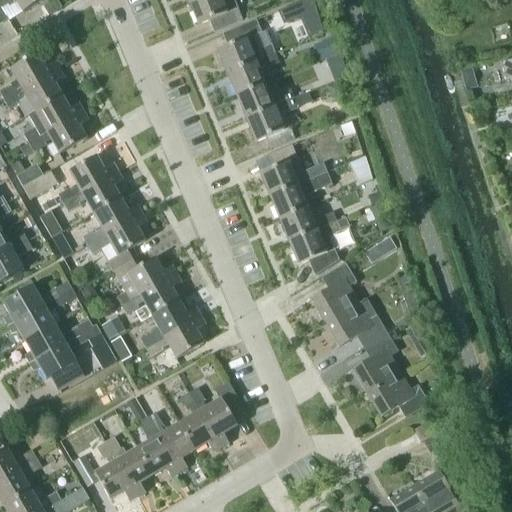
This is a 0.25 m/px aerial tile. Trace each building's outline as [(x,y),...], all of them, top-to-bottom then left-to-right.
[(22,13),(43,0),(0,0),(0,23),(7,20),(1,9),(8,5),(8,4),(7,2),(10,0),(14,0),(16,3),(22,13)] [(238,10),(233,0),(195,0),(188,3),(198,26),(209,22),(214,33),(242,22),(237,10),(238,10)] [(309,0),(305,0),(279,11),(284,24),(300,18),(308,37),(322,31),(312,2),(309,0)] [(52,2),(44,7),(48,16),(57,10),(52,2)] [(8,5),(1,9),(7,19),(9,22),(22,13),(16,3),(9,7),(8,5)] [(227,75),(275,55),(271,46),(260,50),(254,37),(261,34),(256,21),(226,33),(232,46),(217,52),(227,75)] [(339,53),(334,39),(318,44),(324,58),(339,53)] [(340,54),(325,60),(328,67),(343,62),(340,54)] [(0,93),(0,95),(4,102),(59,71),(54,63),(45,69),(37,55),(10,70),(19,85),(12,89),(11,87),(0,93)] [(275,55),(227,75),(236,98),(264,86),(258,70),(265,67),(266,70),(278,64),(275,55)] [(511,84),(511,60),(500,63),(506,87),(511,84)] [(34,113),(61,98),(54,85),(63,79),(59,71),(4,102),(9,111),(17,106),(24,119),(28,116),(28,117),(34,113)] [(264,86),(236,98),(245,120),(293,100),(290,91),(277,96),(278,99),(271,101),(264,86)] [(69,111),(61,98),(34,113),(28,117),(35,129),(23,136),(28,145),(83,113),(78,105),(69,111)] [(297,109),(293,100),(245,120),(255,143),(266,139),(271,150),(294,141),(289,129),(283,131),(277,115),(283,112),(284,115),(297,109)] [(50,141),(58,156),(86,140),(78,127),(87,121),(83,113),(28,145),(33,154),(45,147),(44,144),(50,141)] [(28,145),(20,149),(25,158),(33,154),(28,145)] [(317,178),(313,169),(300,174),(301,176),(295,179),(288,163),(297,160),(291,147),(265,158),(271,170),(259,175),(269,198),(317,178)] [(57,196),(62,205),(117,173),(113,165),(103,171),(95,158),(68,173),(77,188),(71,192),(69,189),(57,196)] [(367,161),(354,166),(361,187),(374,182),(367,161)] [(22,188),(42,177),(35,166),(23,173),(16,177),(22,188)] [(29,201),(57,186),(50,173),(22,189),(29,201)] [(122,181),(117,173),(62,205),(67,214),(79,207),(78,205),(84,201),(93,216),(120,200),(112,187),(122,181)] [(317,178),(269,198),(278,221),(307,209),(302,198),(331,186),(326,174),(317,178)] [(384,202),(381,195),(370,199),(373,207),(384,202)] [(127,213),(120,200),(93,216),(101,230),(95,234),(94,232),(81,239),(86,248),(141,216),(137,208),(127,213)] [(387,204),(373,209),(381,231),(395,226),(387,204)] [(0,219),(10,214),(6,205),(0,208),(0,233),(1,233),(0,231),(0,219)] [(336,223),(332,214),(319,219),(320,222),(313,225),(307,209),(278,221),(288,243),(336,223)] [(50,213),(40,219),(45,228),(55,222),(50,213)] [(105,251),(111,248),(117,258),(107,263),(112,273),(137,258),(132,250),(144,243),(136,229),(146,224),(141,216),(86,248),(91,256),(104,249),(105,251)] [(349,229),(345,219),(336,223),(288,243),(297,266),(308,262),(314,277),(338,262),(334,251),(337,250),(332,236),(349,229)] [(31,231),(23,236),(26,242),(35,237),(31,231)] [(7,244),(1,233),(0,233),(0,258),(27,243),(26,242),(23,236),(23,235),(7,244)] [(60,234),(52,239),(57,248),(65,243),(60,234)] [(388,238),(376,245),(383,257),(395,250),(388,238)] [(27,243),(0,258),(0,283),(22,271),(16,260),(32,251),(27,243)] [(142,267),(137,258),(112,273),(125,294),(116,299),(121,308),(176,276),(171,268),(162,273),(154,260),(142,267)] [(357,305),(347,289),(355,284),(344,265),(321,279),(327,291),(310,301),(325,325),(357,305)] [(410,274),(397,282),(401,290),(415,285),(410,274)] [(180,284),(176,276),(121,308),(126,316),(138,309),(137,307),(143,304),(152,318),(178,303),(171,290),(180,284)] [(6,328),(68,293),(72,290),(67,282),(35,301),(28,290),(1,305),(8,316),(2,321),(6,328)] [(92,288),(88,287),(83,289),(82,295),(86,301),(91,303),(96,300),(97,296),(92,288)] [(44,317),(72,300),(76,298),(72,290),(68,293),(6,328),(11,335),(17,333),(23,343),(50,328),(44,317)] [(365,300),(357,305),(325,325),(339,349),(356,339),(363,350),(386,335),(365,300)] [(185,315),(178,303),(152,318),(160,333),(154,336),(152,334),(140,341),(146,350),(200,318),(195,310),(185,315)] [(419,303),(407,307),(410,318),(422,315),(419,303)] [(125,332),(117,318),(101,327),(109,342),(125,332)] [(200,318),(146,350),(150,358),(162,351),(161,349),(167,346),(176,360),(202,345),(195,331),(204,326),(200,318)] [(28,365),(77,337),(92,328),(88,321),(56,339),(50,328),(23,343),(29,353),(24,358),(28,365)] [(421,323),(411,329),(416,337),(426,331),(421,323)] [(77,337),(28,365),(32,373),(39,370),(45,381),(50,378),(58,392),(80,379),(65,354),(81,345),(89,341),(100,334),(96,326),(93,328),(92,328),(77,337)] [(100,334),(89,341),(92,346),(91,347),(104,370),(117,363),(100,334)] [(386,335),(363,350),(369,361),(352,371),(366,395),(399,375),(389,359),(397,354),(386,335)] [(127,351),(120,338),(110,344),(118,357),(127,351)] [(409,392),(399,375),(366,395),(381,419),(398,409),(404,420),(428,405),(418,387),(409,392)] [(236,427),(229,415),(241,408),(228,384),(214,392),(219,401),(205,409),(202,403),(204,402),(197,389),(188,394),(220,449),(228,445),(223,435),(236,427)] [(178,425),(194,452),(207,444),(212,454),(220,449),(188,394),(180,400),(187,412),(189,410),(193,417),(178,425)] [(134,399),(130,401),(136,412),(140,410),(134,399)] [(146,419),(178,474),(186,469),(181,460),(194,452),(178,425),(163,434),(160,428),(162,426),(155,414),(146,419)] [(39,415),(24,422),(29,432),(44,425),(39,415)] [(136,450),(152,477),(165,469),(170,479),(178,474),(146,419),(138,424),(145,436),(147,435),(151,441),(136,450)] [(420,445),(442,432),(435,420),(413,433),(420,445)] [(104,444),(136,499),(145,494),(139,484),(152,477),(136,450),(122,458),(118,452),(120,451),(113,439),(104,444)] [(136,499),(104,444),(96,449),(103,461),(105,460),(109,466),(94,475),(110,502),(123,494),(129,503),(136,499)] [(0,481),(36,461),(31,452),(19,459),(20,461),(14,465),(5,450),(0,452),(0,481)] [(98,482),(84,457),(73,463),(87,488),(98,482)] [(41,469),(36,461),(0,481),(0,502),(3,508),(30,492),(21,478),(27,474),(29,476),(41,469)] [(460,511),(438,473),(414,487),(427,511),(447,511),(450,510),(451,511),(460,511)] [(55,494),(46,499),(39,487),(30,492),(3,508),(5,511),(43,511),(60,502),(55,494)] [(427,511),(414,487),(389,501),(395,511),(427,511)] [(69,511),(88,501),(82,490),(60,502),(43,511),(69,511)]
